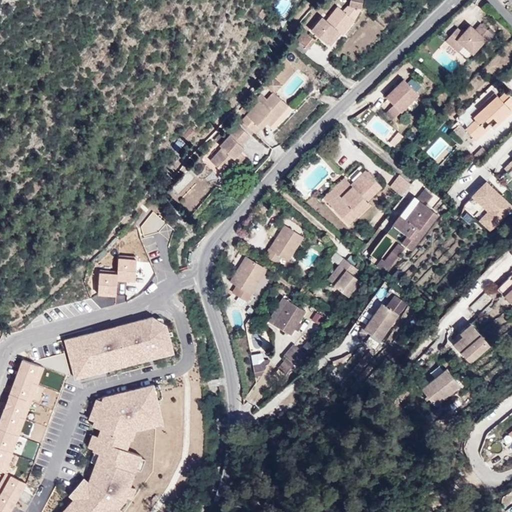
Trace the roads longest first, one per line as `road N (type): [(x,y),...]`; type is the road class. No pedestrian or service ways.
road 1 (residential): [(454,0),(293,152),(209,247),(202,272)]
road 2 (residential): [(35,511),(80,397),(186,364),(181,318),(157,294)]
road 3 (residential): [(202,272),(233,389),(231,459),(216,511)]
road 4 (residential): [(157,294),(13,341),(0,361)]
road 5 (unclassified): [(511,402),(479,429),(472,447),(489,476),(511,474)]
